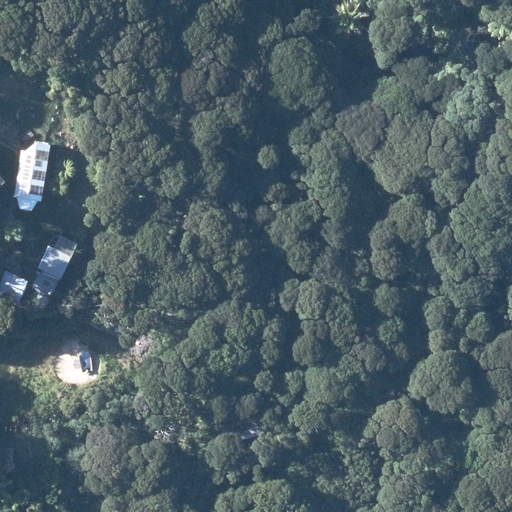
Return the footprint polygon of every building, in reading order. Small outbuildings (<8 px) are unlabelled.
[(43,178),(24,176),(21,209),(40,210),(43,178)] [(40,262),(60,271),(70,249),(50,240),(40,262)] [(49,294),(58,276),(40,267),(31,284),(49,294)] [(0,288),(15,296),(23,280),(2,270),(0,275),(0,288)] [(268,398),(218,410),(226,441),(276,427),(268,398)] [(12,444),(0,442),(0,465),(11,466),(12,444)]
